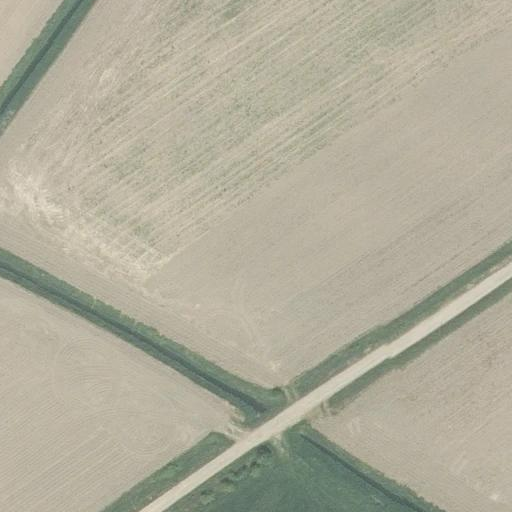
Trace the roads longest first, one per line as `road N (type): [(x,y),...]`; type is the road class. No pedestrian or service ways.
road 1 (track): [(511,249),(134,511)]
road 2 (track): [(268,417),(417,511)]
